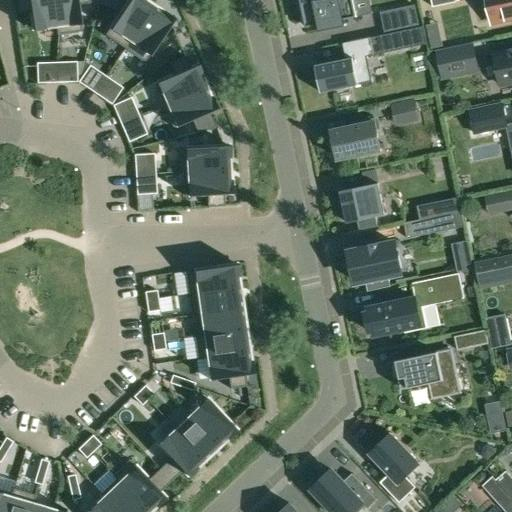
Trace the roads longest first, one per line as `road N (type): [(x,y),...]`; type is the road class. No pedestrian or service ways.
road 1 (residential): [(214,511),(333,397),(300,232)]
road 2 (residential): [(0,361),(13,380),(49,402),(70,399),(92,381),(110,334),(98,246)]
road 3 (residential): [(300,232),(250,0)]
road 4 (residential): [(300,232),(98,246)]
road 5 (residential): [(98,246),(93,176),(79,152),(20,127),(0,131)]
